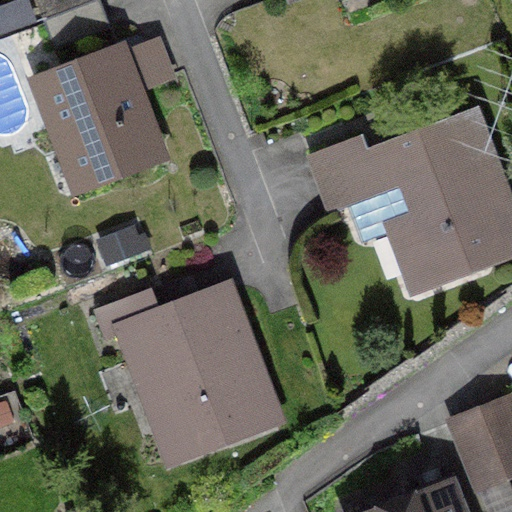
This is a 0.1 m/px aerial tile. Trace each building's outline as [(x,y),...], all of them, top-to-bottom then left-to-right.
[(94,0),(36,0),(45,22),(96,3),(94,0)] [(290,0),(294,11),(322,0),(290,0)] [(106,29),(96,3),(45,22),(56,49),(106,29)] [(124,44),(30,78),(73,198),(168,163),(124,44)] [(327,216),(374,198),(413,297),(511,258),(511,201),(476,111),(370,152),(363,134),(304,157),(327,216)] [(231,287),(112,334),(167,470),(286,423),(231,287)] [(511,403),(509,397),(480,409),(509,480),(511,479),(511,403)] [(480,409),(449,422),(478,493),(509,480),(480,409)] [(463,511),(452,481),(370,511),(463,511)]
